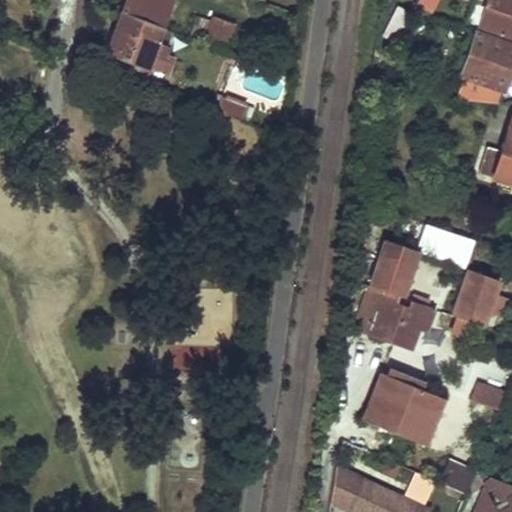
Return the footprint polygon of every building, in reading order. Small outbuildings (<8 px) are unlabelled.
[(132,0),(127,14),(167,30),(176,0),(132,0)] [(425,10),(430,0),(417,0),(413,6),(425,10)] [(511,0),(489,0),(480,27),(511,38),(511,0)] [(405,48),(423,12),(412,8),(394,43),(405,48)] [(167,30),(127,14),(120,35),(123,36),(116,55),(172,79),(179,60),(169,56),(172,48),(162,45),(167,30)] [(213,47),(232,54),(241,30),(222,23),(213,47)] [(195,40),(205,44),(210,32),(200,28),(195,40)] [(463,78),(501,92),(502,92),(511,62),(511,45),(477,33),(461,78),(463,78)] [(202,76),(221,83),(232,54),(213,47),(202,76)] [(242,72),(241,97),(284,100),(286,75),(242,72)] [(497,103),(501,92),(463,78),(456,100),(497,103)] [(243,121),(248,107),(223,98),(218,112),(243,121)] [(511,119),(499,152),(487,148),(479,171),(511,182),(511,119)] [(432,230),(421,255),(423,256),(469,275),(481,247),(432,230)] [(404,301),(423,256),(421,255),(392,243),(373,288),(374,288),(404,301)] [(472,277),(453,322),(484,335),(503,289),(472,277)] [(429,337),(438,316),(374,288),(356,330),(412,353),(420,333),(429,337)] [(382,372),(361,418),(423,445),(443,398),(382,372)] [(474,383),(468,399),(499,411),(505,396),(474,383)] [(465,493),(475,469),(447,458),(437,481),(465,493)] [(330,503),(346,510),(361,478),(335,466),(330,503)] [(511,511),(511,483),(475,469),(485,487),(499,511),(511,511)] [(415,472),(404,498),(423,506),(435,481),(415,472)] [(361,478),(346,510),(350,511),(427,511),(422,509),(423,506),(404,498),(361,478)] [(499,511),(485,487),(474,511),(499,511)]
